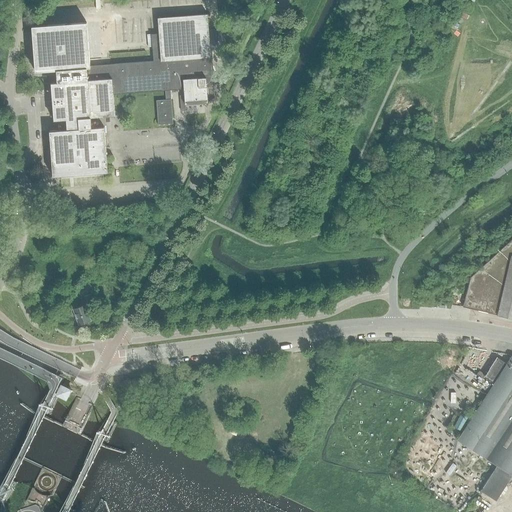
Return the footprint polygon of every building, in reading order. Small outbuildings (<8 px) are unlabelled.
[(185,108),(184,105),(207,103),(206,88),(213,87),(211,57),(210,57),(210,49),(217,49),(216,30),(208,30),(207,14),(157,18),(158,34),(151,35),(152,47),(153,61),(109,65),(113,95),(165,91),(165,100),(156,101),(158,124),(173,123),(170,90),(183,89),(184,95),(179,96),(180,108),(185,108)] [(31,27),(31,32),(34,72),(56,71),(57,83),(50,84),(53,121),(57,121),(58,131),(49,132),(52,177),(107,173),(104,127),(91,128),(90,118),(114,116),(113,95),(109,65),(89,66),(86,23),(31,27)] [(511,238),(470,277),(463,306),(498,314),(497,315),(511,318),(511,238)] [(89,283),(77,290),(81,297),(93,289),(89,283)] [(90,294),(84,297),(86,305),(93,303),(90,294)] [(85,305),(73,309),(78,325),(90,321),(85,305)] [(488,377),(495,382),(458,440),(498,466),(481,491),(496,501),(511,476),(511,356),(511,357),(506,366),(498,361),(488,377)] [(68,398),(70,395),(72,391),(64,387),(61,395),(68,398)] [(49,390),(47,394),(39,411),(48,416),(55,402),(59,394),(52,391),(49,390)] [(96,439),(106,444),(114,427),(116,423),(114,421),(108,419),(106,418),(103,425),(96,439)] [(15,483),(6,479),(3,484),(0,490),(0,501),(5,504),(15,485),(15,483)]
